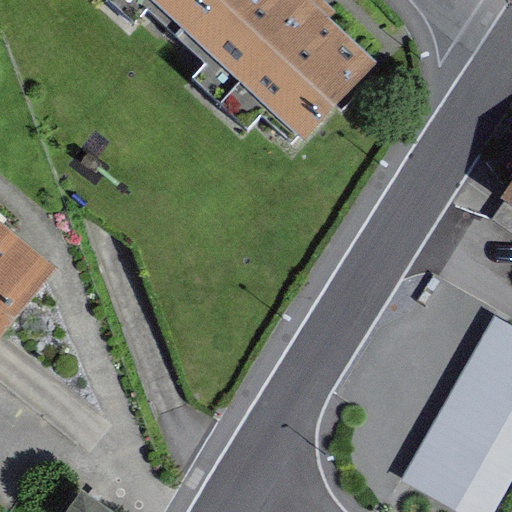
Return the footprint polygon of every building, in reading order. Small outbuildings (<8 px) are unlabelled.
[(136,0),(178,38),(213,0),(136,0)] [(291,0),(213,0),(178,38),(292,144),(364,67),(291,0)] [(0,325),(43,273),(0,238),(0,325)] [(497,511),(511,488),(511,330),(492,320),(400,482),(451,511),(497,511)] [(73,511),(102,511),(84,499),(73,511)]
